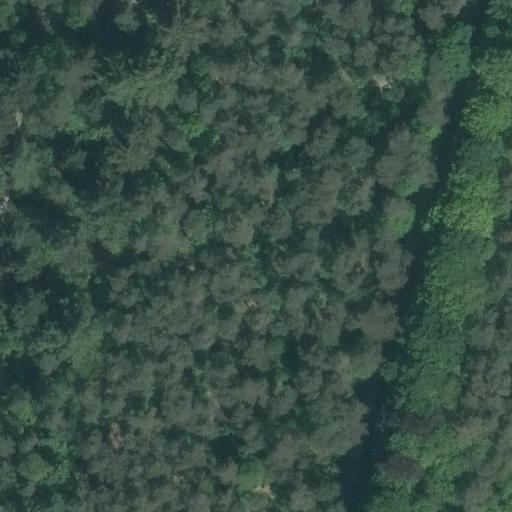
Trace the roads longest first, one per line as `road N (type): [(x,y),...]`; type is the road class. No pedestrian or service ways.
road 1 (tertiary): [(369,511),(499,0)]
road 2 (unknown): [(0,212),(43,15),(96,0)]
